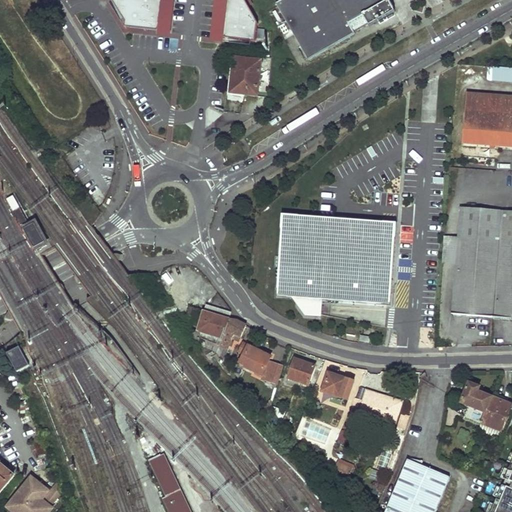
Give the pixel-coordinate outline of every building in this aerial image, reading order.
[(114,2),(111,4),(127,29),(167,33),(170,0),(165,0),(162,27),(128,23),(114,2)] [(112,0),(114,2),(128,23),(162,27),(165,0),(112,0)] [(224,0),(221,38),(225,39),(229,0),(224,0)] [(229,0),(225,39),(258,42),(260,24),(246,0),(229,0)] [(282,0),(276,4),(309,60),(355,34),(354,32),(368,24),(369,26),(395,11),(389,0),(282,0)] [(258,96),(261,61),(235,59),(232,93),(258,96)] [(511,69),(493,68),(491,81),(511,82),(511,69)] [(511,97),(467,94),(464,144),(511,148),(511,97)] [(17,211),(24,224),(30,221),(22,208),(17,211)] [(511,320),(511,213),(502,213),(463,209),(454,315),(494,318),(511,320)] [(325,214),(283,211),(279,264),(290,265),(288,294),(293,294),(324,296),(382,300),(384,268),(387,233),(397,234),(398,219),(325,214)] [(28,230),(38,249),(49,243),(38,224),(28,230)] [(384,268),(382,300),(392,301),(397,234),(387,233),(384,268)] [(290,265),(279,264),(277,293),(288,294),(290,265)] [(324,296),(293,294),(307,312),(322,313),(324,296)] [(191,306),(186,322),(196,324),(200,309),(191,306)] [(230,320),(203,312),(196,332),(199,339),(197,345),(213,352),(215,352),(219,347),(227,350),(234,336),(241,339),(246,326),(237,321),(230,320)] [(22,342),(11,349),(20,366),(32,358),(22,342)] [(271,358),(243,344),(240,352),(246,354),(242,363),(247,366),(246,369),(262,377),(271,358)] [(215,352),(214,353),(221,361),(227,350),(219,347),(215,352)] [(295,359),(289,378),(309,386),(315,367),(295,359)] [(283,366),(271,362),(266,381),(277,384),(283,366)] [(329,374),(322,392),(348,400),(354,382),(329,374)] [(470,406),(465,419),(481,426),(482,423),(492,397),(478,392),(480,387),(470,383),(462,403),(470,406)] [(364,397),(358,416),(394,427),(399,412),(403,401),(367,389),(364,397)] [(364,397),(357,394),(349,413),(358,416),(364,397)] [(492,397),(482,423),(500,430),(511,405),(500,401),(501,397),(493,394),(492,397)] [(269,412),(280,424),(284,415),(285,411),(271,407),(269,412)] [(410,416),(399,412),(394,427),(405,430),(410,416)] [(284,415),(280,424),(293,438),(297,429),(284,415)] [(481,426),(478,431),(497,438),(500,430),(482,423),(481,426)] [(349,433),(342,429),(336,442),(343,445),(349,433)] [(308,452),(311,445),(314,435),(304,431),(299,445),(306,453),(308,452)] [(156,441),(144,445),(169,501),(167,502),(170,511),(192,511),(168,457),(164,459),(156,441)] [(435,511),(450,479),(408,461),(385,511),(435,511)] [(488,480),(494,465),(485,462),(479,477),(488,480)] [(339,463),(333,478),(343,483),(343,485),(346,486),(353,469),(339,463)] [(0,493),(14,477),(0,466),(0,493)] [(511,481),(506,479),(503,485),(511,488),(511,481)] [(33,502),(43,490),(31,481),(23,490),(9,507),(10,507),(12,504),(22,511),(50,511),(54,509),(51,506),(62,492),(59,482),(48,495),(39,507),(33,502)] [(511,511),(511,488),(503,485),(500,491),(496,500),(494,504),(490,511),(511,511)] [(48,495),(43,490),(33,502),(39,507),(48,495)]
